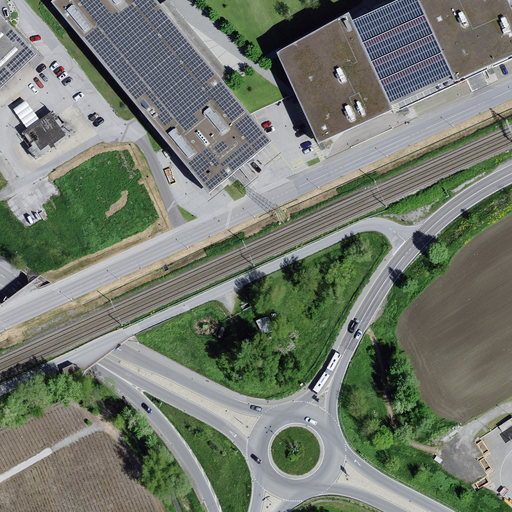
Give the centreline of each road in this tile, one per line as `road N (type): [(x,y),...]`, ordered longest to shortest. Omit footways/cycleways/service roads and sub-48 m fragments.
road 1 (residential): [(511,88),(0,320)]
road 2 (unclassified): [(412,246),(387,226),(368,227),(0,390)]
road 3 (primary): [(284,413),(206,394),(66,320),(0,274)]
road 4 (motorway): [(88,356),(170,434),(214,511)]
road 5 (primary): [(88,356),(203,414),(257,455)]
road 6 (tertiary): [(440,511),(360,465),(333,438)]
road 7 (primary): [(341,351),(412,246)]
road 8 (primary): [(412,246),(511,175)]
